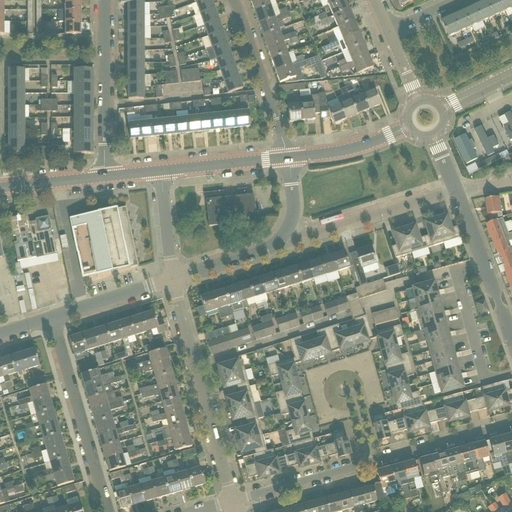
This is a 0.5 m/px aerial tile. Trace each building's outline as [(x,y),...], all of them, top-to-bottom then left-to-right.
[(60,0),(60,11),(65,10),(65,11),(80,11),(80,0),(60,0)] [(204,0),(195,3),(199,15),(214,10),(210,0),(204,0)] [(250,0),(254,12),(276,4),(274,0),(250,0)] [(349,10),(344,0),(339,0),(328,5),(332,17),(349,10)] [(495,16),(506,11),(500,0),(490,0),(488,1),(494,17),(495,16)] [(511,0),(500,0),(506,11),(511,8),(511,0)] [(483,22),(484,22),(486,27),(497,22),(495,16),(494,17),(488,1),(476,7),(483,22)] [(128,4),(128,16),(143,16),(143,4),(135,4),(128,4)] [(254,12),(258,24),(280,16),(278,11),(276,4),(254,12)] [(465,12),(472,27),(483,22),(476,7),(465,12)] [(199,15),(203,26),(218,21),(214,10),(199,15)] [(353,22),(349,10),(332,17),(337,28),(353,22)] [(80,11),(65,11),(65,23),(80,23),(80,11)] [(461,32),(472,27),(465,12),(454,17),(461,32)] [(263,36),(279,30),(277,24),(282,22),(282,21),(289,19),(288,13),(280,16),(258,24),(263,36)] [(128,28),(143,28),(143,16),(128,16),(128,28)] [(442,22),(450,37),(461,32),(454,17),(442,22)] [(329,24),(327,19),(320,22),(322,27),(329,24)] [(203,26),(207,38),(222,32),(218,21),(203,26)] [(358,33),(353,22),(337,28),(342,40),(358,33)] [(80,23),(65,23),(65,35),(81,35),(80,23)] [(128,40),(143,40),(143,28),(128,28),(128,40)] [(267,48),(283,42),(281,37),(279,30),(263,36),(267,48)] [(205,51),(211,49),(226,44),(222,32),(207,38),(201,40),(205,51)] [(363,45),(358,33),(342,40),(347,51),(363,45)] [(296,37),(288,40),(290,45),(298,43),(296,37)] [(128,52),(143,52),(143,40),(128,40),(128,52)] [(271,59),(287,54),(283,42),(267,48),(271,59)] [(211,49),(215,60),(230,55),(226,44),(211,49)] [(352,63),(368,57),(363,45),(347,51),(352,63)] [(128,64),(143,64),(143,52),(128,52),(128,64)] [(275,71),(291,65),(287,54),(271,59),(275,71)] [(215,60),(219,72),(234,66),(230,55),(215,60)] [(275,71),(279,84),(296,78),(293,72),(306,67),(307,68),(320,63),(317,57),(305,61),(297,63),(291,66),(291,65),(275,71)] [(357,75),(373,68),(368,57),(352,63),(347,65),(339,68),(342,73),(354,68),(357,75)] [(347,65),(345,60),(337,63),(339,68),(347,65)] [(128,76),(143,76),(143,64),(128,64),(128,76)] [(219,72),(223,83),(238,78),(234,66),(219,72)] [(9,82),(24,82),(24,70),(8,70),(9,82)] [(92,70),(74,70),(74,82),(92,82),(92,70)] [(128,88),(143,88),(143,76),(128,76),(128,88)] [(379,87),(375,77),(368,77),(372,89),(379,87)] [(227,94),(242,89),(238,78),(223,83),(227,94)] [(9,94),(24,94),(24,82),(9,82),(9,94)] [(92,82),(74,82),(74,89),(69,88),(69,94),(74,94),(92,94),(92,82)] [(299,92),(298,85),(285,86),(286,93),(299,92)] [(346,88),(357,115),(369,110),(363,96),(361,91),(355,94),(351,85),(346,88)] [(128,100),(143,100),(143,88),(128,88),(128,100)] [(340,105),(346,120),(357,115),(346,88),(340,90),(343,96),(337,98),(337,100),(340,105)] [(380,105),(374,91),(363,96),(369,110),(380,105)] [(9,106),(24,106),(24,94),(9,94),(9,106)] [(74,94),(74,106),(92,106),(92,94),(74,94)] [(331,118),(334,125),(346,120),(340,105),(337,100),(326,105),(325,94),(318,95),(318,96),(320,114),(321,119),(331,118)] [(300,104),(302,121),(315,120),(314,115),(320,114),(318,96),(299,98),(300,105),(300,104)] [(287,106),(289,123),(302,121),(300,104),(300,105),(299,98),(293,99),(293,105),(287,106)] [(24,118),(24,107),(24,106),(9,106),(9,118),(24,118)] [(74,106),(74,118),(92,118),(92,106),(74,106)] [(250,127),(248,112),(236,113),(238,128),(250,127)] [(238,128),(236,113),(224,114),(226,130),(238,128)] [(226,130),(224,114),(212,116),(214,131),(226,130)] [(154,137),(152,122),(152,116),(140,117),(140,123),(142,139),(154,137)] [(214,131),(212,116),(200,117),(202,132),(214,131)] [(202,132),(200,117),(188,118),(190,133),(202,132)] [(9,130),(24,130),(24,118),(9,118),(9,130)] [(92,130),(92,118),(74,118),(74,130),(92,130)] [(190,133),(188,118),(176,119),(178,135),(190,133)] [(178,135),(176,119),(164,121),(166,136),(178,135)] [(166,136),(164,121),(152,122),(154,137),(166,136)] [(140,123),(128,125),(130,140),(142,139),(140,123)] [(475,131),(488,157),(495,154),(493,149),(499,146),(494,136),(488,139),(482,127),(475,131)] [(9,143),(24,143),(24,130),(9,130),(9,143)] [(74,142),(92,142),(92,130),(74,130),(69,130),(69,142),(74,142)] [(466,135),(454,141),(466,165),(468,168),(476,164),(479,162),(474,150),(476,149),(472,140),(469,142),(466,135)] [(74,155),(92,154),(92,142),(74,142),(74,155)] [(9,155),(24,155),(24,143),(9,143),(9,155)] [(501,160),(499,155),(488,160),(490,165),(501,160)] [(488,160),(476,166),(479,170),(479,171),(488,166),(490,165),(488,160)] [(254,195),(243,197),(230,198),(233,225),(257,222),(254,195)] [(497,219),(499,218),(503,217),(499,197),(486,200),(489,220),(490,220),(497,219)] [(230,198),(221,199),(206,200),(209,227),(233,225),(230,198)] [(126,208),(100,213),(69,219),(72,232),(73,232),(82,279),(114,272),(113,272),(138,266),(126,208)] [(52,230),(49,219),(49,217),(47,217),(37,219),(36,220),(36,222),(28,223),(27,216),(25,217),(24,217),(11,219),(11,220),(9,220),(9,222),(9,223),(12,239),(16,238),(17,244),(14,244),(18,262),(36,258),(33,244),(40,243),(43,257),(57,254),(53,236),(50,236),(49,231),(52,230)] [(461,238),(457,227),(450,229),(447,216),(436,220),(443,243),(461,238)] [(499,220),(499,218),(497,219),(490,220),(489,220),(490,224),(487,225),(493,242),(509,235),(503,219),(499,220)] [(425,223),(428,233),(429,236),(424,237),(427,248),(443,243),(436,220),(425,223)] [(419,239),(418,236),(415,226),(404,230),(411,253),(427,248),(424,237),(419,239)] [(393,233),(396,243),(397,246),(391,248),(395,259),(411,253),(404,230),(393,233)] [(511,233),(509,235),(493,242),(498,253),(499,253),(498,253),(511,247),(511,233)] [(511,247),(498,253),(499,253),(503,264),(511,260),(511,247)] [(358,258),(351,260),(357,277),(364,275),(362,269),(376,264),(374,257),(373,257),(370,248),(356,252),(358,258)] [(350,268),(345,252),(332,256),(337,272),(350,268)] [(325,276),(337,272),(332,256),(320,259),(325,276)] [(320,259),(308,263),(313,279),(325,276),(320,259)] [(511,260),(503,264),(507,275),(511,273),(511,260)] [(296,267),(302,283),(313,279),(308,263),(296,267)] [(385,268),(388,278),(400,274),(398,264),(385,268)] [(289,287),(302,283),(296,267),(284,271),(289,287)] [(277,291),(289,287),(284,271),(273,275),(277,291)] [(277,291),(273,275),(260,279),(265,295),(277,291)] [(267,300),(265,295),(260,279),(248,282),(255,304),(267,300)] [(386,291),(383,280),(382,280),(377,282),(381,293),(386,291)] [(248,282),(236,286),(244,310),(249,308),(248,306),(255,304),(248,282)] [(372,283),(375,295),(381,293),(377,282),(372,283)] [(366,285),(370,296),(375,295),(372,283),(366,285)] [(416,300),(436,294),(433,283),(413,289),(416,300)] [(361,287),(364,298),(370,296),(366,285),(361,287)] [(244,310),(236,286),(224,290),(230,306),(232,314),(244,310)] [(359,300),(364,298),(361,287),(355,289),(357,294),(359,300)] [(212,294),(217,310),(218,310),(221,319),(233,316),(232,314),(230,306),(224,290),(212,294)] [(212,294),(200,297),(203,306),(197,308),(200,318),(206,316),(206,313),(217,310),(212,294)] [(359,300),(357,294),(345,298),(347,304),(359,300)] [(439,305),(436,294),(416,300),(408,302),(411,312),(439,305)] [(334,301),(337,314),(349,310),(345,297),(334,301)] [(359,300),(347,304),(349,309),(361,305),(359,300)] [(327,317),(337,314),(334,301),(323,305),(327,317)] [(477,304),(481,315),(488,312),(484,302),(477,304)] [(351,315),(362,311),(361,305),(349,309),(351,315)] [(421,321),(442,315),(439,305),(411,312),(409,313),(412,323),(421,321)] [(310,309),(314,322),(323,319),(319,306),(310,309)] [(389,310),(392,321),(398,320),(395,308),(389,310)] [(303,325),(314,322),(310,309),(299,312),(303,325)] [(389,310),(383,311),(386,323),(392,321),(389,310)] [(351,315),(353,320),(354,320),(364,317),(362,311),(351,315)] [(383,311),(378,313),(381,324),(386,323),(383,311)] [(146,332),(151,331),(156,329),(158,335),(166,332),(162,320),(156,321),(153,312),(141,316),(146,332)] [(375,326),(381,324),(378,313),(372,315),(375,326)] [(285,317),(289,330),(299,327),(295,314),(285,317)] [(421,321),(424,331),(445,325),(442,315),(421,321)] [(134,336),(146,332),(141,316),(129,320),(134,336)] [(349,330),(354,346),(373,340),(366,316),(364,317),(354,320),(357,327),(349,330)] [(279,333),(289,330),(285,317),(275,320),(279,333)] [(122,340),(127,338),(134,336),(129,320),(117,324),(122,340)] [(265,338),(275,335),(271,322),(261,325),(265,338)] [(110,344),(122,340),(117,324),(105,328),(110,344)] [(238,334),(235,325),(222,329),(224,335),(225,335),(230,350),(242,346),(238,334)] [(251,328),(255,341),(265,338),(261,325),(251,328)] [(340,332),(338,325),(327,329),(335,352),(354,346),(349,330),(340,332)] [(419,343),(427,341),(448,336),(445,325),(424,331),(417,333),(419,343)] [(376,332),(378,338),(382,352),(396,348),(394,340),(403,337),(400,326),(376,332)] [(98,348),(110,344),(105,328),(93,331),(98,348)] [(212,339),(219,337),(224,335),(222,329),(204,335),(206,341),(212,339)] [(311,342),(316,358),(335,352),(327,329),(316,332),(318,340),(311,342)] [(248,330),(238,334),(242,346),(252,342),(248,330)] [(86,351),(98,348),(93,331),(81,335),(86,351)] [(69,339),(74,355),(86,351),(81,335),(69,339)] [(219,337),(223,352),(230,350),(225,335),(224,335),(219,337)] [(153,336),(148,338),(150,345),(152,351),(157,350),(164,347),(163,341),(155,344),(153,336)] [(427,341),(430,352),(450,346),(448,336),(427,341)] [(217,354),(223,352),(219,337),(212,339),(217,354)] [(302,345),(300,337),(289,341),(294,357),(297,364),(316,358),(311,342),(302,345)] [(206,341),(207,345),(211,356),(217,354),(212,339),(206,341)] [(124,346),(126,352),(126,353),(128,358),(133,356),(129,344),(124,346)] [(430,352),(433,362),(453,357),(450,346),(430,352)] [(387,371),(411,365),(408,354),(398,356),(396,348),(382,352),(387,371)] [(265,357),(263,349),(256,352),(258,359),(265,357)] [(27,370),(39,366),(34,350),(22,354),(27,370)] [(169,362),(165,350),(148,354),(150,362),(129,367),(130,372),(133,371),(133,372),(169,362)] [(102,361),(103,361),(108,359),(105,352),(100,353),(102,361)] [(102,361),(100,353),(95,355),(99,367),(104,366),(103,361),(102,361)] [(116,362),(128,358),(126,353),(114,356),(116,362)] [(15,374),(27,370),(22,354),(10,358),(15,374)] [(282,383),(297,379),(293,366),(297,364),(294,357),(267,366),(271,378),(280,375),(282,383)] [(433,362),(435,373),(456,367),(453,357),(433,362)] [(10,382),(8,376),(15,374),(10,358),(0,360),(0,368),(3,378),(5,384),(7,391),(8,395),(14,393),(10,382)] [(245,371),(242,360),(218,367),(221,378),(245,371)] [(134,376),(153,371),(155,379),(172,374),(169,362),(133,372),(134,376)] [(77,367),(78,373),(91,369),(90,363),(77,367)] [(392,391),(407,387),(404,378),(414,376),(411,365),(387,371),(392,391)] [(435,373),(438,383),(459,378),(456,367),(435,373)] [(107,375),(99,377),(97,370),(81,375),(84,387),(114,379),(113,374),(107,376),(107,375)] [(249,387),(247,381),(245,371),(221,378),(224,389),(237,385),(238,390),(249,387)] [(155,379),(157,386),(139,390),(140,395),(142,395),(175,386),(172,374),(155,379)] [(32,387),(44,383),(42,377),(30,381),(32,387)] [(104,395),(113,392),(111,385),(121,382),(120,377),(114,379),(84,387),(88,400),(104,395)] [(441,394),(462,388),(459,378),(438,383),(441,394)] [(302,399),(297,379),(282,383),(284,392),(275,394),(278,405),(302,399)] [(511,390),(504,392),(502,383),(492,385),(498,409),(508,406),(507,404),(511,402),(511,390)] [(49,398),(45,385),(29,390),(31,398),(18,402),(19,406),(27,404),(33,403),(49,398)] [(487,409),(488,412),(498,409),(492,385),(482,388),(484,397),(474,400),(477,412),(487,409)] [(143,400),(159,396),(161,403),(179,399),(175,386),(142,395),(143,400)] [(239,396),(227,399),(230,410),(254,403),(249,387),(238,390),(239,396)] [(392,391),(398,411),(402,410),(412,407),(421,404),(418,392),(409,395),(407,387),(392,391)] [(464,403),(462,393),(452,396),(458,420),(468,417),(467,414),(477,412),(474,400),(464,403)] [(120,398),(106,402),(104,395),(88,400),(91,412),(121,403),(120,398)] [(448,419),(448,422),(458,420),(452,396),(442,399),(445,408),(435,411),(438,422),(448,419)] [(52,410),(49,398),(33,403),(36,414),(52,410)] [(182,411),(179,399),(161,403),(165,414),(165,416),(182,411)] [(292,422),(307,418),(302,399),(278,405),(281,416),(290,414),(292,422)] [(111,419),(109,412),(122,408),(121,403),(91,412),(95,424),(111,419)] [(230,410),(233,421),(245,417),(247,423),(258,420),(254,403),(230,410)] [(418,430),(428,428),(428,425),(438,422),(435,411),(425,413),(422,404),(421,404),(412,407),(418,430)] [(408,430),(409,433),(418,430),(412,407),(402,410),(405,419),(395,421),(398,433),(408,430)] [(40,427),(56,422),(52,410),(36,414),(40,427)] [(168,427),(185,423),(182,411),(165,416),(165,414),(159,416),(160,417),(152,419),(153,423),(166,420),(168,427)] [(378,441),(389,438),(388,436),(398,433),(395,421),(385,424),(382,415),(372,417),(378,441)] [(313,440),(313,439),(307,418),(292,422),(294,430),(285,433),(286,437),(289,446),(293,445),(303,443),(313,440)] [(111,419),(95,424),(98,436),(114,431),(111,419)] [(248,428),(235,431),(238,442),(262,436),(258,420),(247,423),(248,428)] [(43,439),(59,434),(56,422),(40,427),(43,439)] [(171,439),(188,435),(185,423),(168,427),(171,439)] [(118,443),(116,436),(136,430),(135,426),(128,427),(121,429),(114,431),(98,436),(102,448),(118,443)] [(338,455),(339,458),(349,455),(343,431),(333,434),(335,444),(325,446),(328,458),(338,455)] [(47,451),(63,446),(59,434),(43,439),(47,451)] [(508,466),(509,465),(511,464),(511,452),(511,451),(511,434),(501,438),(508,466)] [(175,452),(192,447),(188,435),(171,439),(175,452)] [(238,442),(241,453),(254,450),(255,455),(263,453),(267,452),(262,436),(238,442)] [(289,446),(286,437),(279,439),(282,448),(289,446)] [(489,441),(485,442),(489,458),(491,465),(500,463),(502,467),(506,466),(508,466),(501,438),(489,441)] [(315,449),(313,440),(303,443),(309,466),(319,463),(318,460),(328,458),(325,446),(315,449)] [(489,458),(485,442),(472,446),(479,472),(485,470),(482,459),(489,458)] [(122,455),(118,443),(102,448),(105,460),(122,455)] [(288,468),(298,466),(299,469),(309,466),(303,443),(293,445),(295,454),(285,457),(288,468)] [(63,446),(47,451),(50,463),(66,458),(63,446)] [(465,476),(479,472),(472,446),(458,450),(465,476)] [(196,455),(195,449),(194,449),(182,453),(184,459),(196,455)] [(269,476),(279,474),(278,471),(288,468),(285,457),(275,460),(273,450),(267,452),(263,453),(269,476)] [(459,483),(467,481),(465,476),(458,450),(444,453),(448,468),(450,467),(452,476),(457,475),(459,483)] [(269,476),(263,453),(255,455),(253,455),(256,465),(245,468),(248,479),(259,476),(259,479),(269,476)] [(449,477),(446,468),(448,468),(444,453),(431,457),(438,484),(441,494),(446,492),(443,479),(449,477)] [(105,460),(109,472),(125,467),(122,455),(105,460)] [(428,475),(431,486),(438,484),(431,457),(419,460),(423,476),(428,475)] [(40,479),(70,470),(66,458),(50,463),(52,470),(39,474),(39,475),(40,479)] [(181,492),(192,488),(188,472),(181,474),(177,461),(172,462),(174,470),(176,475),(181,492)] [(418,478),(414,462),(402,465),(411,499),(417,497),(413,480),(418,478)] [(402,494),(403,493),(405,500),(408,499),(411,499),(402,465),(390,468),(396,491),(397,491),(398,494),(402,493),(402,494)] [(205,485),(200,468),(188,472),(192,488),(205,485)] [(396,491),(390,468),(376,472),(379,483),(374,485),(379,502),(387,500),(386,496),(395,494),(395,491),(396,491)] [(132,506),(144,503),(139,486),(133,488),(128,469),(122,471),(126,484),(132,506)] [(42,484),(55,480),(57,487),(74,483),(70,470),(40,479),(42,484)] [(122,471),(110,475),(112,481),(119,479),(121,486),(126,484),(122,471)] [(164,479),(169,495),(181,492),(176,475),(164,479)] [(156,499),(152,482),(150,477),(145,479),(138,481),(139,486),(144,503),(156,499)] [(156,499),(169,495),(164,479),(152,482),(156,499)] [(114,488),(116,497),(120,510),(132,506),(126,484),(121,486),(114,488)] [(0,505),(4,504),(2,497),(15,493),(15,495),(24,492),(23,490),(22,485),(13,487),(13,488),(6,490),(5,489),(0,491),(0,505)] [(63,495),(76,491),(74,485),(61,489),(63,495)] [(360,490),(365,506),(377,503),(375,496),(372,486),(360,490)] [(349,493),(353,509),(365,506),(360,490),(349,493)] [(337,496),(342,511),(353,509),(349,493),(337,496)] [(511,511),(511,510),(511,507),(505,495),(498,499),(505,511),(511,511)] [(326,499),(329,511),(341,511),(342,511),(337,496),(326,499)] [(314,502),(316,511),(329,511),(326,499),(314,502)] [(303,506),(304,511),(316,511),(314,502),(303,506)]
